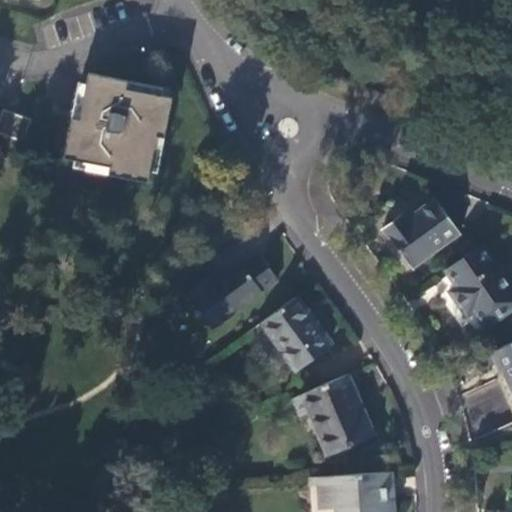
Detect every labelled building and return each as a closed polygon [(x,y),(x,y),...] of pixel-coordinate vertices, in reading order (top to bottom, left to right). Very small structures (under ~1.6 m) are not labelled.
[(111,175),(151,182),(159,137),(166,138),(173,98),(128,90),(129,83),(89,75),(84,104),(80,122),(74,120),(67,160),(112,168),(111,175)] [(0,119),(0,131),(22,141),(31,120),(11,112),(4,109),(0,119)] [(384,230),(414,269),(461,233),(437,199),(409,221),(405,214),(384,230)] [(511,288),(483,245),(447,271),(460,288),(453,292),(469,315),(475,311),(487,328),(511,310),(511,288)] [(188,294),(214,329),(278,281),(260,258),(245,270),(241,265),(217,283),(212,277),(188,294)] [(296,298),(262,324),(297,369),(331,344),(296,298)] [(511,344),(495,353),(511,391),(511,344)] [(351,375),(305,394),(313,415),(318,413),(333,452),(374,437),(351,375)] [(390,511),(387,473),(323,477),(325,505),(342,504),(342,511),(390,511)]
